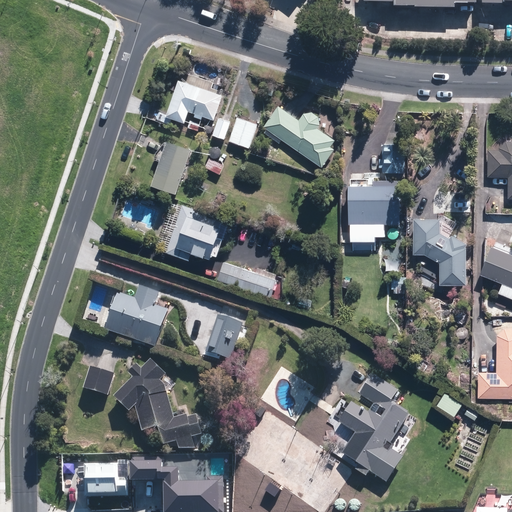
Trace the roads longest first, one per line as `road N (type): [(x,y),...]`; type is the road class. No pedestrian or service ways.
road 1 (residential): [(147,2),(27,379),(25,509)]
road 2 (tertiary): [(147,2),(370,75),(511,82)]
